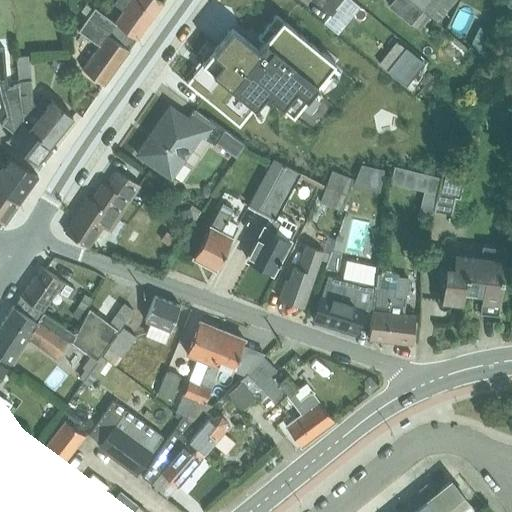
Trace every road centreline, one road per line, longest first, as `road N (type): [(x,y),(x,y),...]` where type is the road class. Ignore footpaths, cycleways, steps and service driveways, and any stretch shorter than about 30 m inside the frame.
road 1 (residential): [(26,240),(420,384)]
road 2 (tertiary): [(26,240),(190,0)]
road 3 (residential): [(511,467),(465,442),(424,440),(326,511)]
road 4 (tertiary): [(257,511),(352,429),(420,384)]
